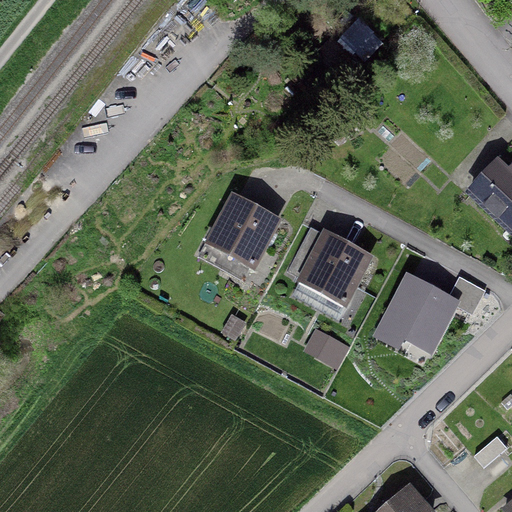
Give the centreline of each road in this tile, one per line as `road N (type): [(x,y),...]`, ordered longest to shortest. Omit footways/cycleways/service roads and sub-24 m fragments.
road 1 (residential): [(511,319),(405,417)]
road 2 (residential): [(405,417),(306,511)]
road 3 (residential): [(494,511),(405,417)]
